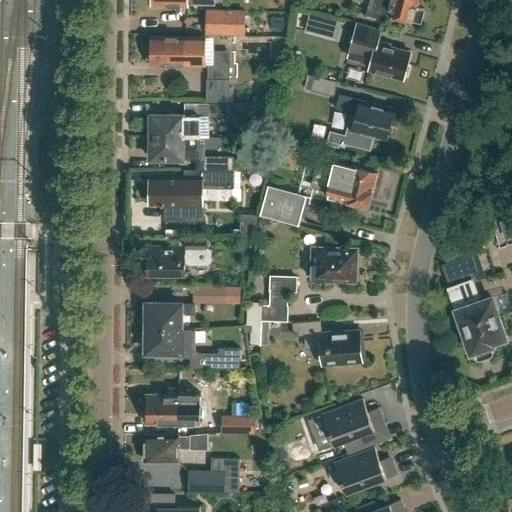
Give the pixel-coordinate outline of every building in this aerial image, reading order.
[(417,6),(418,0),(369,0),(365,18),(386,23),(388,14),(422,22),(425,8),(417,6)] [(340,39),(344,22),(331,19),(327,35),(340,39)] [(404,78),(405,76),(408,74),(410,66),(408,63),(411,52),(391,46),(392,44),(377,40),(380,29),(357,23),(349,56),(371,62),(369,69),(404,78)] [(181,63),(204,63),(204,50),(204,37),(152,36),(152,46),(148,50),(148,57),(151,59),(151,62),(171,63),(173,66),(179,66),(181,63)] [(229,79),(230,51),(214,51),(213,64),(208,63),(208,79),(229,79)] [(337,83),(314,76),(313,80),(308,78),(306,88),(310,90),(333,96),(337,83)] [(391,126),(396,110),(348,97),(344,110),(352,112),(346,134),(331,130),(328,140),(329,140),(329,144),(340,147),(341,143),(346,145),(346,143),(371,150),(374,141),(372,141),(374,135),(388,139),(389,136),(391,135),(393,128),(391,126)] [(151,134),(195,134),(207,135),(207,116),(225,116),(231,110),(231,102),(208,102),(207,114),(184,113),(160,112),(159,109),(151,112),(147,121),(151,122),(151,134)] [(195,144),(195,134),(151,134),(150,146),(147,148),(151,156),(158,160),(160,156),(196,157),(196,167),(204,167),(204,168),(233,168),(233,158),(233,157),(204,156),(204,157),(199,157),(200,144),(195,144)] [(324,137),(296,136),(296,155),(323,156),(324,137)] [(233,158),(233,168),(246,169),(246,159),(233,158)] [(351,165),(334,161),(332,168),(318,164),(312,186),(327,190),(326,195),(342,199),(342,200),(369,207),(373,189),(377,171),(351,164),(351,165)] [(233,170),(233,168),(204,168),(186,168),(186,177),(150,177),(150,188),(147,191),(147,198),(150,200),(150,203),(165,203),(165,219),(181,219),(181,203),(202,204),(202,187),(233,188),(233,173),(233,170)] [(298,225),(306,195),(268,185),(260,215),(298,225)] [(205,246),(206,237),(187,237),(178,237),(178,245),(171,245),(171,247),(147,247),(147,273),(186,273),(186,263),(208,264),(211,262),(211,250),(205,246)] [(359,265),(359,251),(356,251),(356,249),(314,248),(313,260),(307,260),(305,262),(304,274),(313,274),(313,278),(355,279),(355,265),(359,265)] [(480,300),(473,280),(486,276),(478,253),(444,265),(451,286),(450,287),(460,316),(456,321),(460,333),(466,334),(472,350),(474,350),(476,357),(481,359),(490,356),(493,351),(491,344),(493,343),(492,341),(506,336),(493,296),(480,300)] [(249,324),(268,324),(268,321),(288,322),(289,306),(288,306),(288,292),(297,292),(297,276),(270,275),(269,291),(269,305),(261,304),(261,301),(248,302),(247,324),(249,324)] [(221,300),(221,286),(195,286),(194,300),(221,300)] [(147,326),(181,326),(181,314),(195,314),(195,302),(147,301),(147,326)] [(321,331),(320,319),(293,321),(294,334),(305,333),(306,347),(322,346),(323,363),(362,360),(362,357),(365,355),(364,346),(361,344),(360,331),(334,333),(334,330),(321,331)] [(268,344),(268,324),(249,324),(248,344),(268,344)] [(147,350),(179,351),(179,354),(195,354),(195,327),(181,327),(181,326),(147,326),(147,350)] [(218,368),(239,368),(239,347),(218,347),(218,368)] [(177,393),(174,390),(168,390),(166,393),(147,393),(147,396),(144,399),(144,405),(147,408),(147,421),(200,421),(200,406),(191,406),(191,391),(179,390),(179,393),(177,393)] [(362,433),(386,424),(379,406),(368,410),(363,397),(323,412),(334,443),(344,440),(348,452),(367,445),(362,433)] [(264,432),(260,416),(221,415),(221,433),(254,433),(254,432),(264,432)] [(201,448),(201,435),(147,435),(146,459),(178,460),(179,448),(201,448)] [(382,464),(375,446),(334,461),(346,492),(398,473),(393,460),(382,464)] [(225,471),(189,470),(188,492),(224,493),(225,471)] [(405,511),(406,511),(401,499),(378,507),(375,500),(359,506),(361,511),(405,511)]
